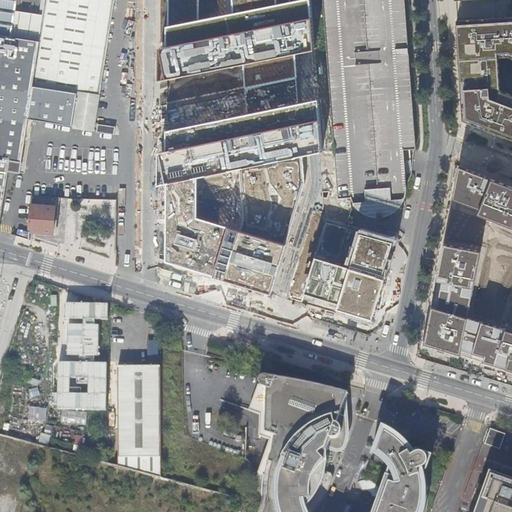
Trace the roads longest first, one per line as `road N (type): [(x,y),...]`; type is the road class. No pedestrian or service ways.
road 1 (residential): [(147,0),(144,297)]
road 2 (secondary): [(144,297),(390,371)]
road 3 (unknown): [(428,204),(390,202),(365,186),(351,128),(340,0)]
road 4 (residential): [(444,134),(390,371)]
road 5 (secondary): [(0,253),(144,297)]
road 6 (residential): [(433,0),(444,134)]
road 7 (secondary): [(390,371),(511,407)]
